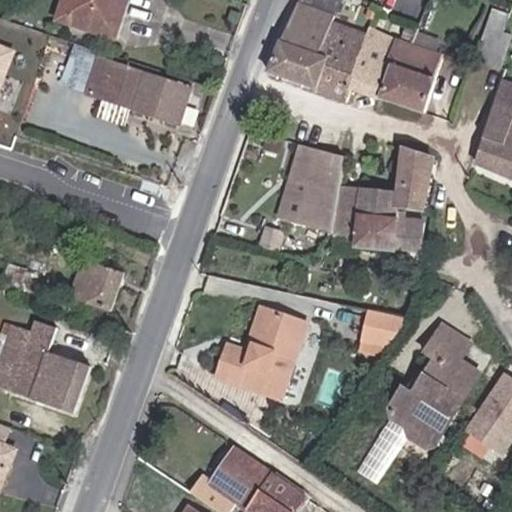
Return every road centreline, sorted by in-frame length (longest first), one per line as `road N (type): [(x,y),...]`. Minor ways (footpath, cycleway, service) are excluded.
road 1 (residential): [(246,79),(450,141),(455,194),(480,236)]
road 2 (tertiary): [(191,230),(88,511)]
road 3 (residential): [(191,230),(0,166)]
road 4 (tertiary): [(246,79),(191,230)]
